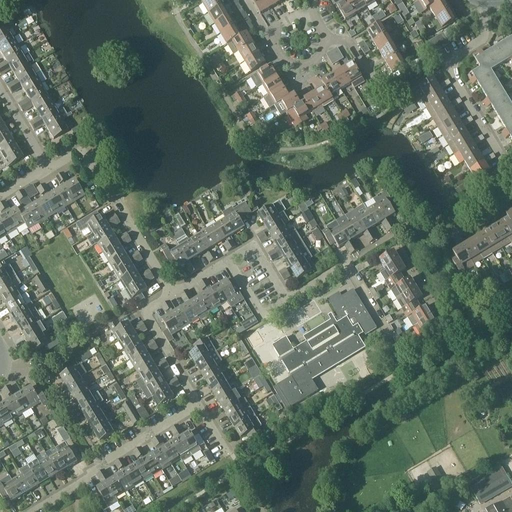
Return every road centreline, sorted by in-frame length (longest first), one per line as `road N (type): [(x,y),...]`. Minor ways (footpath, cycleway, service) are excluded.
road 1 (residential): [(47,168),(81,150),(170,294)]
road 2 (residential): [(27,511),(197,404)]
road 3 (residential): [(505,165),(445,64),(482,37),(486,0)]
road 4 (residential): [(394,349),(341,263),(284,298)]
road 5 (residential): [(197,404),(144,310),(170,294)]
road 6 (residential): [(384,93),(359,52),(329,39),(316,0)]
